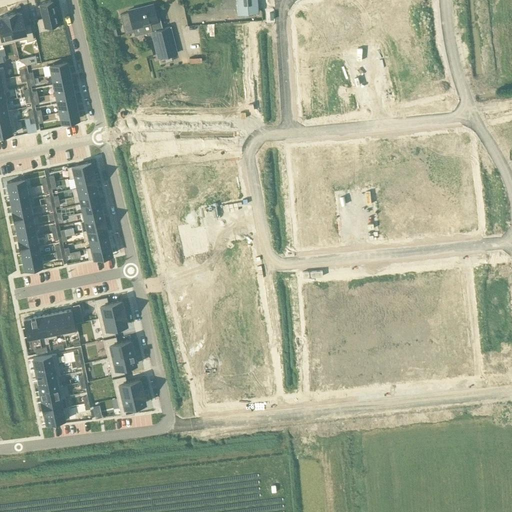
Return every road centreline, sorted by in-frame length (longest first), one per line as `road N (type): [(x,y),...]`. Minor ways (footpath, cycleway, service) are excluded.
road 1 (residential): [(511,242),(272,262),(246,150),(251,141)]
road 2 (residential): [(168,427),(511,391)]
road 3 (residential): [(471,115),(287,130)]
road 4 (residential): [(0,448),(168,427)]
road 5 (residential): [(168,427),(133,271)]
road 6 (residential): [(251,141),(234,134),(103,137)]
road 7 (residential): [(103,137),(70,0)]
road 8 (residential): [(133,271),(103,137)]
road 9 (residential): [(287,130),(276,0)]
road 10 (residential): [(133,271),(14,295)]
road 11 (residential): [(471,115),(449,66),(443,0)]
